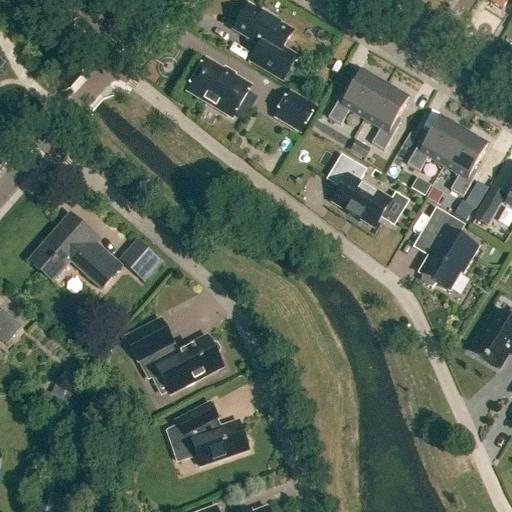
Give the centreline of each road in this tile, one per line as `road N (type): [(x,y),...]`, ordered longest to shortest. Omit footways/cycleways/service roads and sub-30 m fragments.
road 1 (residential): [(505,511),(419,320),(391,281),(109,68)]
road 2 (residential): [(310,511),(254,351),(230,313),(211,287),(41,141)]
road 3 (residential): [(511,113),(316,0)]
